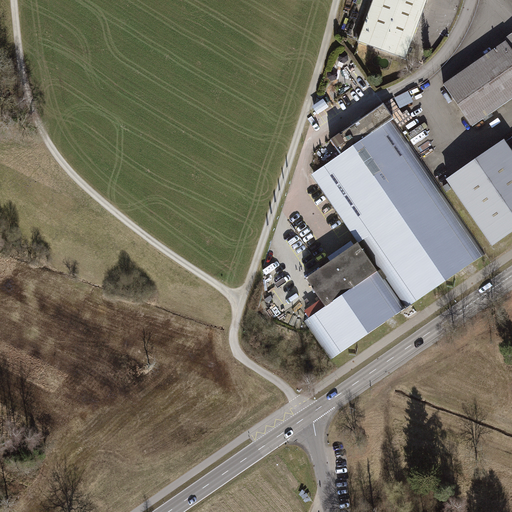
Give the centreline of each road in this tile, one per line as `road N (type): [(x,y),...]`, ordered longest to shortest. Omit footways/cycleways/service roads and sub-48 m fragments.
road 1 (track): [(338,0),(234,330),(242,360),(296,401)]
road 2 (track): [(243,300),(113,210),(58,157),(32,112),(13,0)]
road 3 (unclassified): [(335,252),(298,196),(312,141),(435,63),(473,0)]
road 4 (secondary): [(307,416),(511,277)]
road 5 (secondary): [(169,511),(307,416)]
